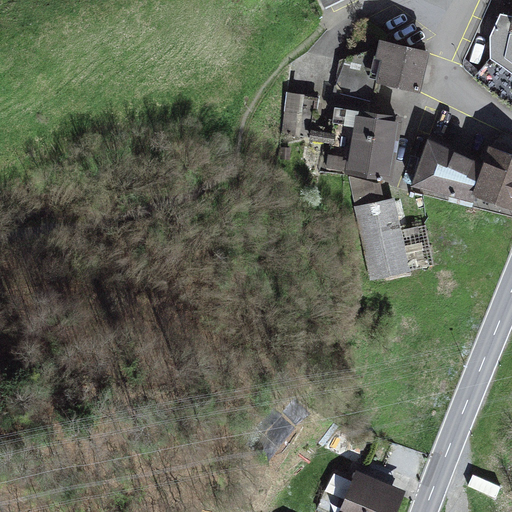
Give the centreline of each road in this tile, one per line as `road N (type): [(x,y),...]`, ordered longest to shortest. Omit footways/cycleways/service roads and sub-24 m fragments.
road 1 (track): [(0,234),(116,220),(170,204),(227,173),(266,83),(323,31)]
road 2 (secondary): [(426,511),(511,289)]
